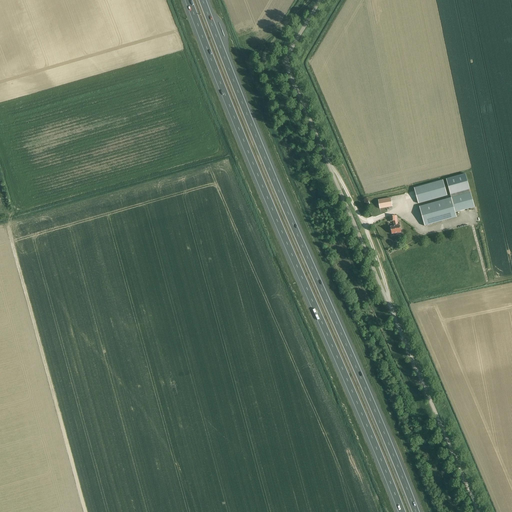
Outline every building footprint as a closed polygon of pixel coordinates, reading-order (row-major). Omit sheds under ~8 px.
[(452,198),(471,193),(465,174),(446,179),(452,198)] [(419,204),(447,196),(443,180),(414,188),(419,204)] [(471,193),(452,198),(456,212),(475,207),(471,193)] [(391,198),(378,200),(380,209),(392,206),(391,198)] [(457,217),(451,198),(419,207),(425,226),(457,217)] [(392,234),(397,233),(401,232),(400,225),(398,226),(397,220),(397,216),(390,216),(390,221),(393,221),(394,226),(390,227),(392,234)]
